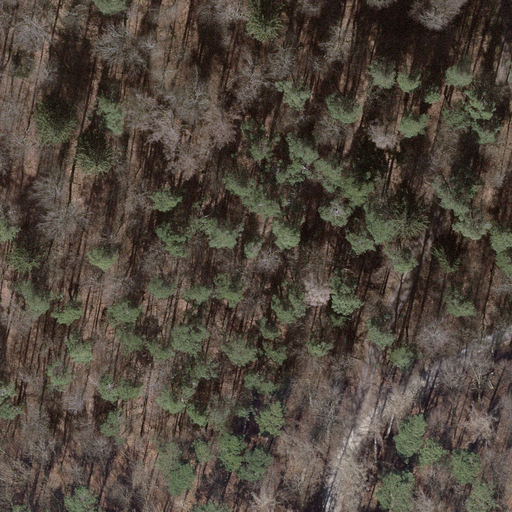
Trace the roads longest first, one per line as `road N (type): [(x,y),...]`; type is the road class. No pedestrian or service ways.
road 1 (track): [(354,429),(489,100),(500,0)]
road 2 (track): [(354,429),(511,330)]
